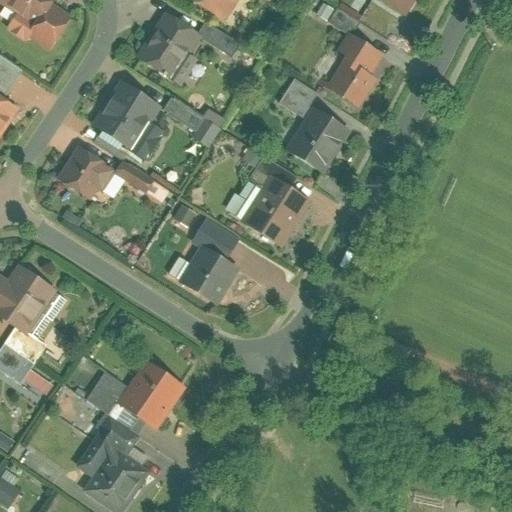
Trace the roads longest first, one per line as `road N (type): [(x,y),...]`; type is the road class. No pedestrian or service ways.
road 1 (residential): [(274,371),(469,0)]
road 2 (residential): [(274,371),(0,205)]
road 3 (residential): [(106,0),(106,36),(0,203)]
road 4 (residential): [(180,511),(274,371)]
